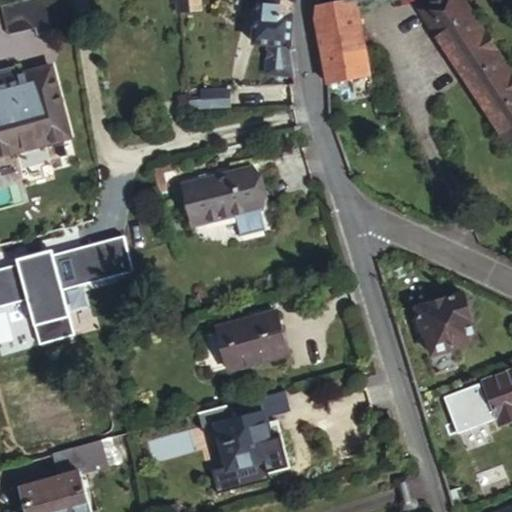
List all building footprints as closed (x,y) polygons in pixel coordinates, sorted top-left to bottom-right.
[(198,0),(179,0),(181,12),(199,11),(198,0)] [(290,46),(298,0),(260,0),(254,43),(267,44),(266,72),(296,73),(290,46)] [(369,76),(355,0),(350,0),(327,5),(319,7),(317,21),(331,84),(369,76)] [(491,123),(511,114),(511,81),(458,0),(432,0),(417,10),(491,123)] [(5,26),(55,25),(54,3),(5,4),(5,26)] [(0,155),(72,138),(56,68),(0,80),(0,155)] [(193,107),(230,106),(229,88),(201,89),(201,96),(193,97),(193,107)] [(511,133),(511,114),(491,123),(502,141),(511,133)] [(268,227),(254,168),(189,185),(199,224),(237,214),(242,234),(268,227)] [(77,334),(67,286),(131,273),(124,238),(0,263),(0,303),(32,297),(41,341),(77,334)] [(465,297),(463,293),(416,307),(419,318),(415,319),(419,332),(423,330),(431,356),(477,341),(469,314),(473,313),(468,296),(465,297)] [(289,354),(276,313),(218,330),(231,372),(289,354)] [(511,373),(487,384),(500,426),(511,421),(511,373)] [(252,416),(248,401),(196,416),(201,432),(216,428),(229,473),(265,464),(269,475),(289,471),(278,434),(271,436),(264,412),(252,416)] [(104,441),(74,449),(80,474),(86,472),(109,465),(104,441)] [(95,511),(86,472),(80,474),(22,490),(27,506),(24,508),(24,511),(95,511)]
